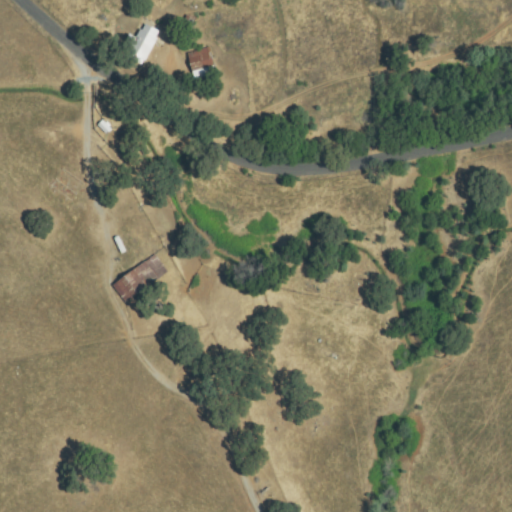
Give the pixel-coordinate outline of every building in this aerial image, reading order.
[(156,31),(147,62),(127,56),(132,37),(139,39),(142,27),(156,31)] [(195,77),(190,56),(210,52),(214,73),(195,77)] [(100,152),(116,167),(121,162),(106,146),(100,152)] [(54,176),(76,188),(79,183),(57,170),(54,176)] [(46,187),(67,201),(71,195),(49,181),(46,187)] [(157,277),(126,301),(115,286),(146,262),(157,277)]
